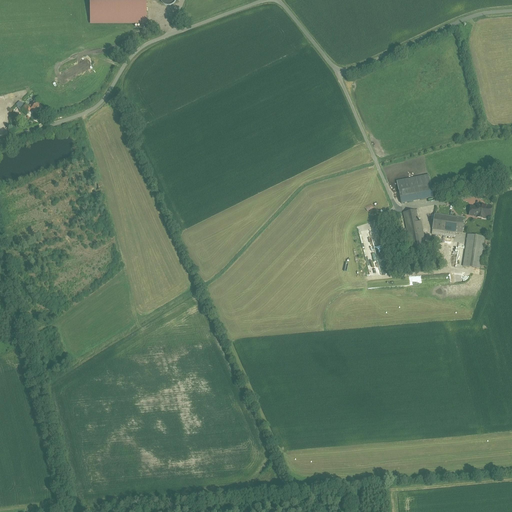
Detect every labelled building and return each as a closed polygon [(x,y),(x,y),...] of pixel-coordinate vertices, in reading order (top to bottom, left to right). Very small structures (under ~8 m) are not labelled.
[(145,0),(91,0),(91,26),(146,26),(145,0)] [(39,117),(46,111),(38,102),(32,108),(27,103),(23,106),(30,114),(33,111),(39,117)] [(430,175),(399,182),(403,205),(434,198),(430,175)] [(493,216),(494,206),(478,204),(477,206),(469,205),(468,216),(485,218),(485,215),(493,216)] [(422,246),(415,210),(401,213),(408,249),(422,246)] [(454,238),(455,234),(451,233),(453,218),(435,215),(432,235),(454,238)] [(451,233),(455,234),(462,235),(465,218),(460,218),(459,219),(453,218),(451,233)] [(467,235),(464,267),(485,269),(488,237),(467,235)]
